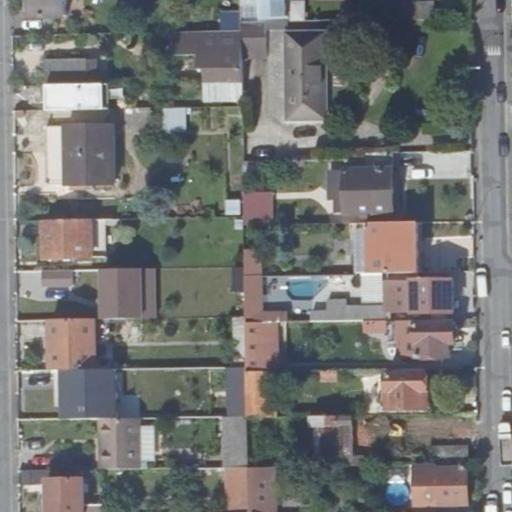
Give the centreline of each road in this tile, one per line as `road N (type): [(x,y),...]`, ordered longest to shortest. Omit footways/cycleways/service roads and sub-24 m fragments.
road 1 (residential): [(493,288),(489,0)]
road 2 (residential): [(497,511),(493,288)]
